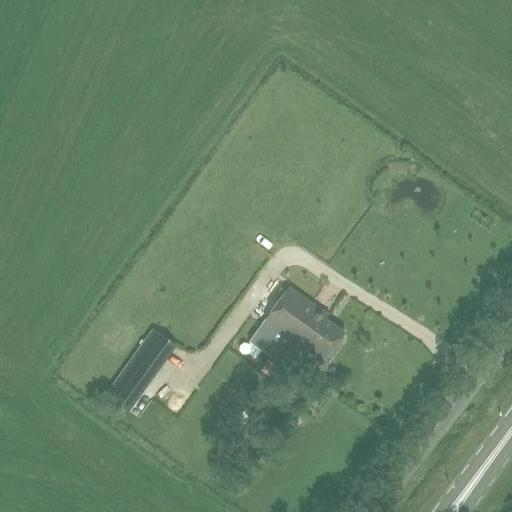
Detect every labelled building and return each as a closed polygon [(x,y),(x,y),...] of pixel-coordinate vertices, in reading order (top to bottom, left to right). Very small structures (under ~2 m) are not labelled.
[(325,242),(382,153),(361,139),(304,228),(325,242)] [(215,353),(264,256),(216,233),(168,330),(215,353)] [(264,320),(264,321),(262,324),(251,338),(279,361),(292,345),(289,343),(291,340),(294,336),(325,358),(344,332),(325,319),(328,315),(288,286),(264,320)] [(130,330),(143,305),(124,294),(110,319),(130,330)] [(159,324),(129,365),(118,357),(111,367),(122,375),(110,391),(132,406),(180,340),(159,324)]
